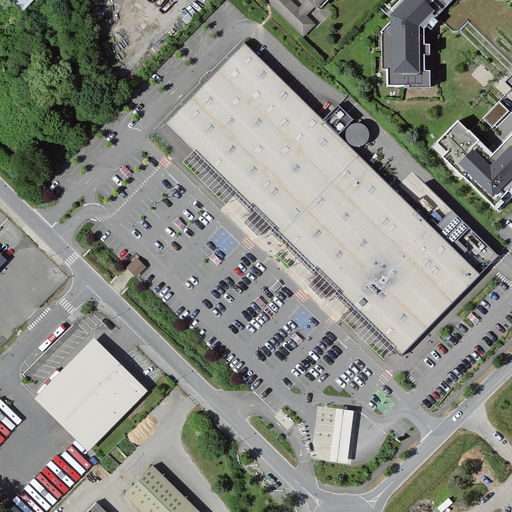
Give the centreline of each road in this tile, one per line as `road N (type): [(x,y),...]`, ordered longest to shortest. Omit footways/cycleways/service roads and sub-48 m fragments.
road 1 (unclassified): [(326,511),(93,279)]
road 2 (unclassified): [(511,364),(363,510)]
road 3 (unclassified): [(93,279),(0,186)]
road 4 (unclassified): [(93,279),(0,371)]
